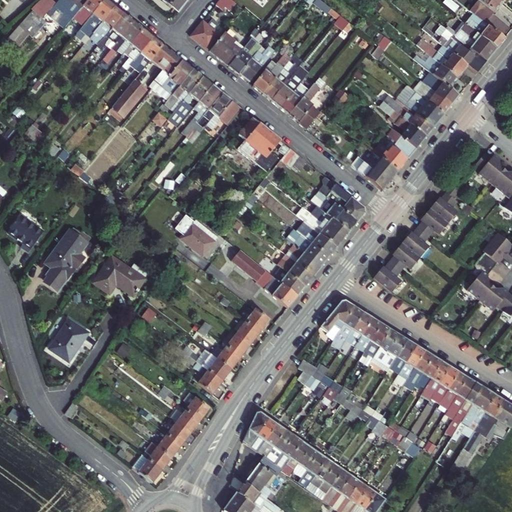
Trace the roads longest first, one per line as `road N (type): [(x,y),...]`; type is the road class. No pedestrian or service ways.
road 1 (residential): [(389,213),(172,40)]
road 2 (residential): [(143,509),(44,411),(0,280)]
road 3 (residential): [(334,281),(511,385)]
road 4 (secondary): [(254,380),(157,500)]
road 5 (secondary): [(197,511),(200,482),(254,380)]
road 6 (secondary): [(254,380),(334,281)]
road 7 (secondary): [(389,213),(468,115)]
